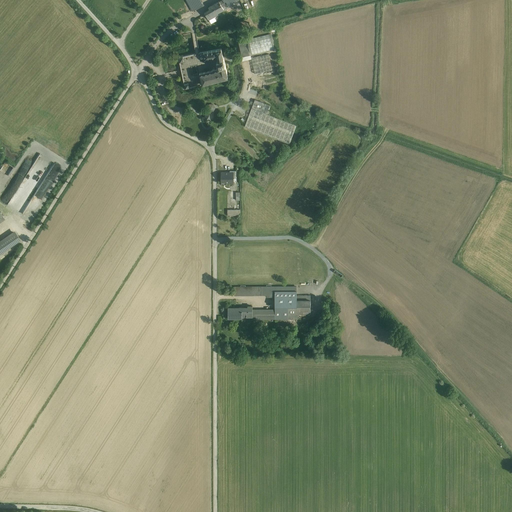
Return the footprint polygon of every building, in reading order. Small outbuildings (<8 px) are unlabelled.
[(186,0),(193,11),(203,5),(199,0),(186,0)] [(220,1),(209,7),(211,10),(206,13),(209,20),(210,20),(209,18),(214,16),(214,15),(224,9),(224,8),(222,6),(226,3),(227,3),(225,0),(222,0),(220,1)] [(271,34),(247,39),(251,55),(275,49),(271,34)] [(251,55),(247,39),(245,39),(238,41),(242,57),(251,55)] [(221,49),(203,52),(205,63),(217,60),(218,65),(217,66),(217,68),(212,69),(212,70),(199,73),(202,84),(228,78),(221,49)] [(195,54),(184,56),(185,61),(180,62),(183,73),(184,82),(190,80),(191,86),(202,84),(199,73),(212,70),(212,69),(217,68),(217,66),(218,65),(217,60),(205,63),(203,52),(200,53),(198,54),(195,54)] [(269,54),(254,57),(257,67),(254,67),(255,74),(273,70),(269,54)] [(255,100),(245,127),(290,144),(296,126),(267,114),(270,105),(255,100)] [(26,160),(24,178),(22,178),(21,178),(14,177),(13,182),(17,186),(16,196),(28,198),(26,213),(32,214),(34,201),(37,201),(37,197),(35,195),(36,189),(33,186),(37,185),(37,181),(41,180),(55,165),(42,153),(31,164),(30,160),(26,160)] [(0,171),(9,175),(13,166),(4,162),(0,171)] [(234,173),(221,173),(221,183),(234,183),(234,173)] [(0,254),(21,240),(16,232),(0,242),(0,224),(8,219),(2,211),(0,212),(0,254)] [(262,292),(262,287),(234,287),(234,295),(267,295),(267,292),(262,292)] [(275,310),(263,310),(263,313),(256,313),(256,316),(256,319),(259,319),(259,321),(264,321),(264,319),(275,319),(297,318),(297,314),(311,314),(310,295),(297,296),(297,287),(262,287),(262,292),(267,292),(267,295),(267,297),(275,297),(275,310)] [(235,310),(228,310),(228,318),(232,318),(232,317),(242,317),(242,318),(242,317),(246,317),(246,318),(247,318),(247,316),(256,316),(256,313),(253,314),(253,310),(253,306),(248,306),(248,308),(235,308),(235,310)]
